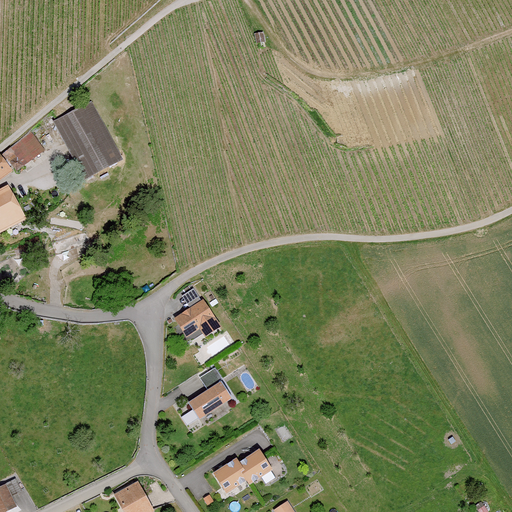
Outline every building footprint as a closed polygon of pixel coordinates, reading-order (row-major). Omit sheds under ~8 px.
[(263,33),(255,34),(257,43),(264,42),(263,33)] [(91,103),(53,122),(84,180),(121,160),(91,103)] [(17,172),(44,150),(30,133),(0,154),(0,157),(7,166),(10,163),(17,172)] [(0,157),(0,180),(11,171),(7,166),(0,157)] [(0,234),(25,221),(20,211),(21,210),(12,193),(11,194),(7,187),(0,190),(0,234)] [(195,287),(184,295),(192,306),(203,298),(195,287)] [(174,319),(186,337),(199,329),(205,338),(221,328),(203,300),(174,319)] [(220,382),(189,403),(200,419),(231,399),(220,382)] [(183,415),(189,425),(199,418),(193,409),(183,415)] [(238,463),(248,480),(250,483),(271,470),(259,450),(238,463)] [(238,463),(235,459),(213,473),(225,493),(248,480),(238,463)] [(151,511),(153,511),(138,483),(114,495),(123,511),(151,511)] [(5,485),(0,487),(0,511),(4,511),(16,506),(5,485)] [(293,511),(287,502),(274,511),(275,511),(293,511)]
